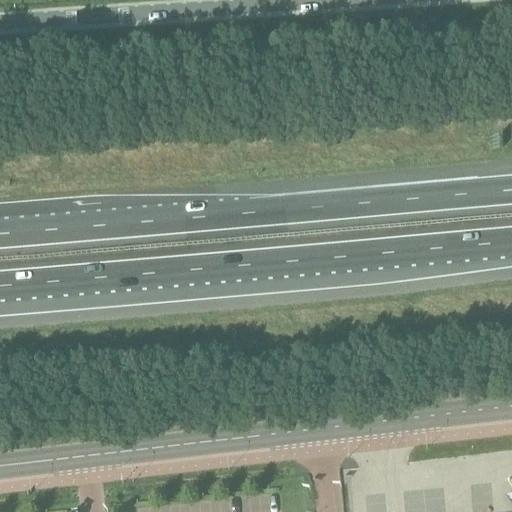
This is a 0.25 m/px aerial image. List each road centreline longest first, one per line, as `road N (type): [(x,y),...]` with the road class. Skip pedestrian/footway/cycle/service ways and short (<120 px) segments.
road 1 (tertiary): [(511,406),(0,467)]
road 2 (motorway): [(511,190),(0,233)]
road 3 (motorway): [(0,285),(511,242)]
road 4 (unclassified): [(0,21),(328,0)]
